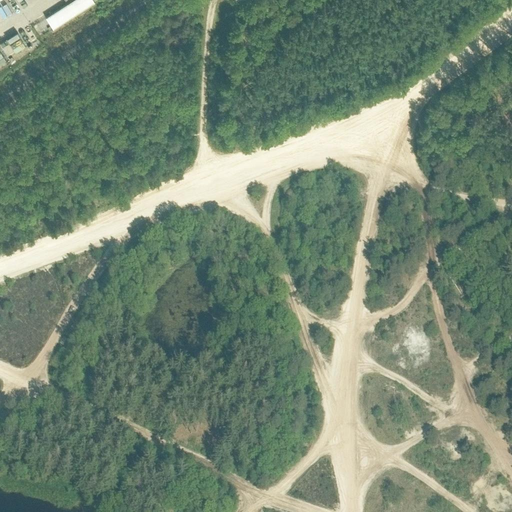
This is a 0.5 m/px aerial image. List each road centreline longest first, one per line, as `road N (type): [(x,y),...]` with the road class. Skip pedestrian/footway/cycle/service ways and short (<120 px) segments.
road 1 (track): [(0,267),(389,115),(511,15)]
road 2 (track): [(340,410),(271,248),(216,185),(204,151),(213,0)]
road 3 (track): [(350,511),(341,378),(389,115)]
road 4 (track): [(306,511),(254,496),(0,370)]
road 5 (track): [(473,411),(437,305),(425,208),(389,115)]
road 6 (track): [(248,511),(317,451),(346,444),(400,464),(467,511)]
road 7 (track): [(511,211),(442,259),(386,316),(327,327),(297,311)]
road 8 (track): [(0,400),(26,382),(141,214)]
road 9 (track): [(511,472),(473,411),(458,418),(388,374),(344,361)]
road 10 (track): [(511,207),(418,189),(375,199)]
road 11 (track): [(458,418),(352,485)]
